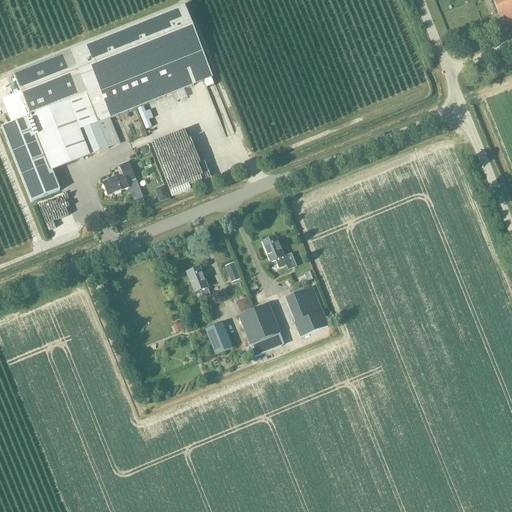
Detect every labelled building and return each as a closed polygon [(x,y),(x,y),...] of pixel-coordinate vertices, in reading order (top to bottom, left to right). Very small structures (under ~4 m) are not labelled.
[(511,0),(491,0),(502,26),(511,22),(511,0)] [(70,54),(98,124),(212,78),(185,9),(70,54)] [(30,203),(59,192),(51,172),(107,149),(97,124),(98,124),(70,54),(12,77),(19,94),(2,101),(11,125),(0,129),(30,203)] [(130,147),(143,146),(143,137),(130,138),(130,147)] [(147,145),(155,156),(164,150),(161,144),(157,138),(147,145)] [(106,196),(127,188),(125,183),(134,180),(127,164),(118,167),(122,176),(102,184),(106,196)] [(159,201),(165,199),(161,184),(154,186),(159,201)] [(278,269),(286,266),(283,258),(275,237),(262,243),(270,263),(275,261),(278,269)] [(202,299),(210,296),(207,289),(199,268),(186,273),(194,294),(199,292),(202,299)] [(311,288),(284,299),(294,324),(300,339),(327,328),(311,288)] [(276,299),(270,302),(275,314),(280,311),(276,299)] [(268,305),(238,317),(249,346),(250,346),(254,357),(282,346),(277,335),(279,334),(268,305)] [(171,333),(181,331),(179,322),(169,323),(171,333)] [(214,356),(232,349),(222,324),(204,331),(214,356)]
